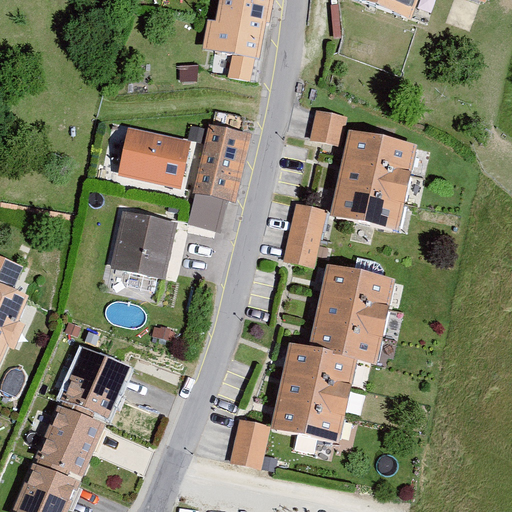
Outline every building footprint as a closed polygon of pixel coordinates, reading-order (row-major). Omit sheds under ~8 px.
[(256,59),(267,0),(218,0),(208,49),(256,59)] [(346,0),(409,20),(415,0),(482,0),(488,2),(488,0),(346,0)] [(233,57),(228,79),(250,84),(255,61),(233,57)] [(347,119),(316,112),(310,140),(341,147),(347,119)] [(251,136),(211,127),(188,225),(222,233),(228,204),(235,205),(251,136)] [(191,143),(128,130),(118,178),(181,191),(191,143)] [(413,149),(346,132),(327,216),(395,230),(413,149)] [(283,261),(313,268),(325,212),(296,205),(283,261)] [(175,224),(118,212),(107,268),(163,280),(175,224)] [(0,349),(22,300),(9,294),(21,268),(0,259),(0,349)] [(392,282),(324,267),(305,349),(287,345),(269,429),(335,444),(354,361),(371,365),(392,282)] [(60,511),(124,370),(81,351),(9,511),(60,511)] [(239,423),(231,461),(258,468),(267,430),(239,423)]
